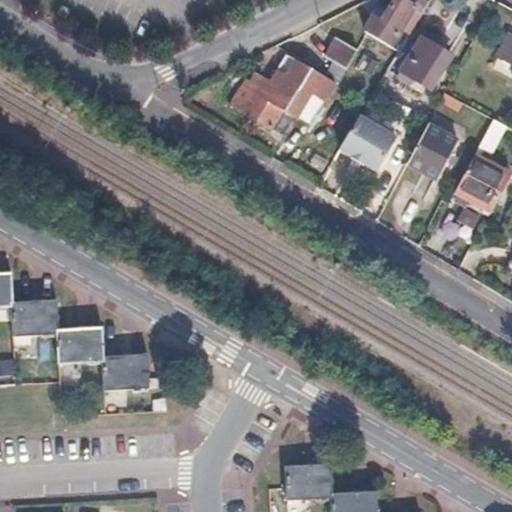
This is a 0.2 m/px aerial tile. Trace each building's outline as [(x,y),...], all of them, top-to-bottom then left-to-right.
[(427,1),(424,0),(392,0),(380,21),(371,15),(362,31),(389,46),(411,10),(419,15),(427,1)] [(511,37),(506,34),(495,55),(511,64),(511,37)] [(450,55),(419,38),(395,77),(409,85),(411,81),(429,91),(450,55)] [(355,52),(333,40),(322,58),(344,70),(355,52)] [(247,84),(242,81),(228,105),(268,129),(289,96),(314,111),(330,84),(283,56),(266,83),(252,75),(247,84)] [(397,140),(358,115),(340,145),(339,147),(353,155),(350,159),(363,166),(365,163),(378,171),(397,140)] [(459,141),(427,124),(407,161),(439,179),(459,141)] [(510,175),(472,154),(452,192),(489,212),(510,175)] [(8,274),(0,274),(0,306),(10,306),(9,300),(8,274)] [(9,300),(10,306),(11,335),(54,334),(54,329),(53,299),(9,300)] [(54,329),(54,334),(55,363),(99,362),(98,356),(97,328),(54,329)] [(98,356),(99,362),(100,389),(143,387),(141,355),(98,356)] [(328,468),(283,470),(285,491),(285,504),(331,502),(331,496),(328,468)] [(331,496),(331,502),(331,511),(374,511),(372,494),(331,496)]
